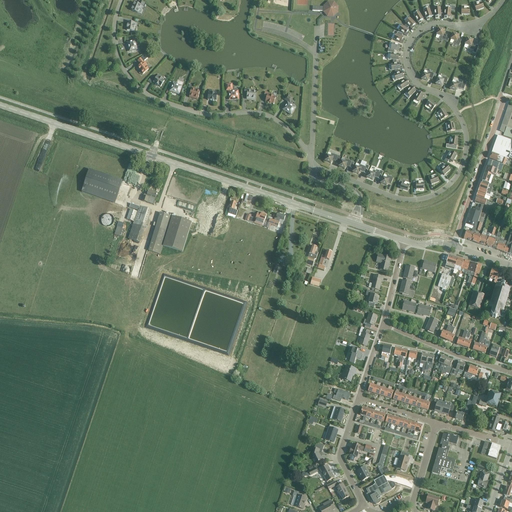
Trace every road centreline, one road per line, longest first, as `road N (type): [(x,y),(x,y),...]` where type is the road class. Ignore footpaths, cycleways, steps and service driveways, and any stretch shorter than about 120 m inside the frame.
road 1 (unclassified): [(503,0),(476,21),(426,26),(406,47),(412,78),(446,101),(464,129),(462,165),(445,188),(405,200),(311,162)]
road 2 (secondary): [(348,222),(0,104)]
road 3 (unclassified): [(311,162),(294,135),(266,115),(199,113),(141,89),(115,46),(121,0)]
road 4 (residential): [(454,246),(505,99)]
road 5 (residential): [(511,373),(383,324)]
